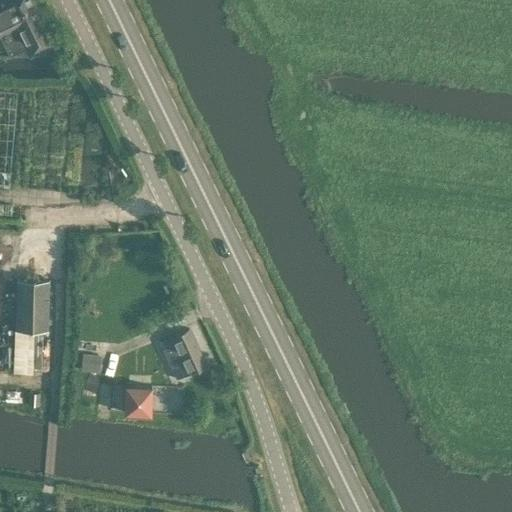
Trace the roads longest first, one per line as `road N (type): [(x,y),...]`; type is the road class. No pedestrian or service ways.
road 1 (primary): [(357,511),(107,0)]
road 2 (unclassified): [(295,511),(254,405),(52,0)]
